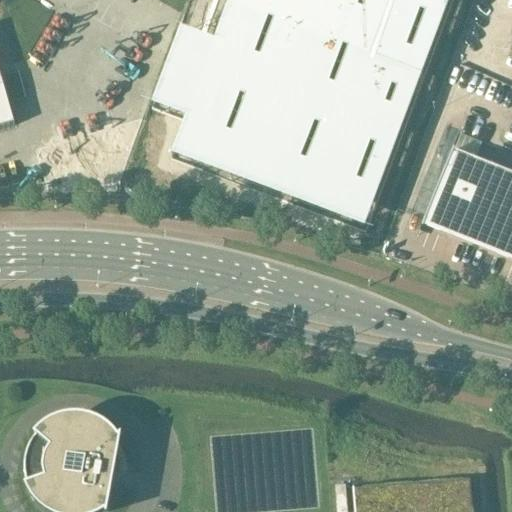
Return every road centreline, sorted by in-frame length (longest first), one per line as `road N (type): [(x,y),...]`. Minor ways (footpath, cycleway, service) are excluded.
road 1 (secondary): [(511,356),(235,272),(98,251),(0,249)]
road 2 (secondary): [(0,301),(141,306),(511,375)]
